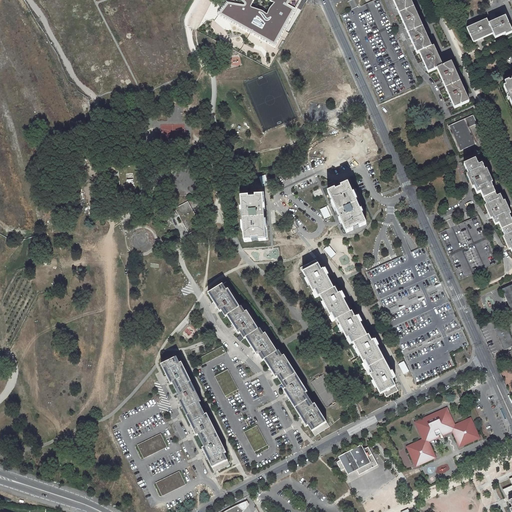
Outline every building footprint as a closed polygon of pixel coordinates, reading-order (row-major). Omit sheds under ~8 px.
[(277,47),(301,0),(235,0),(242,8),(226,4),(218,14),(277,47)] [(379,101),(418,84),(380,0),(375,0),(371,2),(355,9),(341,15),(379,101)] [(438,69),(455,108),(468,103),(450,64),(441,68),(433,48),(430,49),(408,0),(393,0),(418,54),(420,53),(429,73),(438,69)] [(488,20),(475,26),(468,29),(474,42),(493,33),(495,38),(506,33),(507,35),(511,32),(511,29),(507,18),(490,25),(488,20)] [(459,150),(476,143),(469,127),(477,123),(474,115),(449,126),(459,150)] [(484,199),(494,195),(496,194),(482,164),(479,166),(476,159),(464,164),(477,194),(481,192),(484,199)] [(335,190),(328,193),(332,203),(331,204),(332,207),(334,207),(346,234),(353,231),(352,229),(358,226),(359,228),(366,225),(356,202),(357,201),(354,193),(352,194),(348,184),(341,187),(342,189),(335,191),(335,190)] [(501,230),(511,225),(499,195),(495,197),(494,195),(484,199),(483,200),(494,225),(498,224),(501,230)] [(266,241),(264,217),(263,196),(255,197),(256,199),(249,199),(248,197),(241,198),(244,242),(252,241),(252,240),(258,239),(258,241),(266,241)] [(478,216),(470,219),(439,233),(459,279),(498,262),(478,216)] [(511,225),(501,230),(511,255),(511,225)] [(335,244),(326,248),(330,255),(338,252),(335,244)] [(366,273),(390,328),(416,384),(454,366),(449,354),(455,351),(411,252),(366,273)] [(383,393),(385,398),(397,392),(391,380),(393,379),(373,341),(371,342),(368,336),(366,336),(356,317),(354,318),(351,312),(350,313),(340,294),(338,295),(334,289),(333,289),(323,270),(321,271),(315,260),(300,268),(302,273),(303,273),(313,292),(315,291),(318,297),(319,296),(329,316),(331,315),(334,321),(336,320),(346,339),(347,338),(351,345),(352,344),(362,363),(364,362),(370,375),(369,376),(379,395),(383,393)] [(179,286),(185,284),(183,277),(177,280),(179,286)] [(511,283),(501,289),(511,312),(511,283)] [(208,294),(209,296),(219,313),(223,310),(238,334),(241,332),(257,356),(260,355),(275,379),(279,377),(286,389),(283,391),(306,427),(309,425),(313,431),(311,432),(314,436),(329,427),(325,422),(325,423),(314,405),(311,407),(303,395),(307,393),(284,357),(280,359),(265,334),(261,336),(246,312),(243,314),(227,290),(225,292),(221,286),(208,294)] [(187,304),(194,300),(191,294),(184,297),(187,304)] [(494,328),(503,349),(511,345),(511,339),(505,324),(494,328)] [(203,365),(226,353),(222,346),(199,358),(203,365)] [(214,473),(222,469),(230,465),(227,461),(226,462),(222,455),(226,453),(207,415),(203,416),(197,403),(200,402),(181,363),(178,365),(175,358),(161,365),(171,385),(174,383),(180,395),(177,397),(196,436),(200,434),(206,447),(203,449),(214,473)] [(215,377),(225,396),(238,389),(228,370),(215,377)] [(444,410),(418,422),(419,424),(416,426),(423,440),(410,446),(412,449),(409,451),(415,465),(418,463),(419,466),(433,460),(431,457),(434,456),(428,443),(439,438),(440,440),(442,441),(444,440),(444,439),(443,436),(453,432),(459,444),(461,443),(463,446),(476,440),(475,437),(478,435),(472,421),(469,423),(467,420),(455,426),(448,411),(445,412),(444,410)] [(244,432),(254,452),(268,445),(257,425),(244,432)] [(137,445),(143,459),(167,447),(160,434),(137,445)] [(341,472),(344,470),(348,476),(356,472),(358,476),(377,466),(372,456),(368,458),(362,445),(338,457),(340,461),(337,463),(341,472)] [(225,475),(228,482),(236,479),(233,471),(225,475)] [(155,483),(162,497),(186,485),(179,472),(155,483)] [(511,477),(509,479),(511,486),(502,490),(506,498),(507,498),(511,508),(509,509),(510,511),(511,511),(511,477)] [(242,511),(249,505),(246,501),(224,511),(242,511)]
